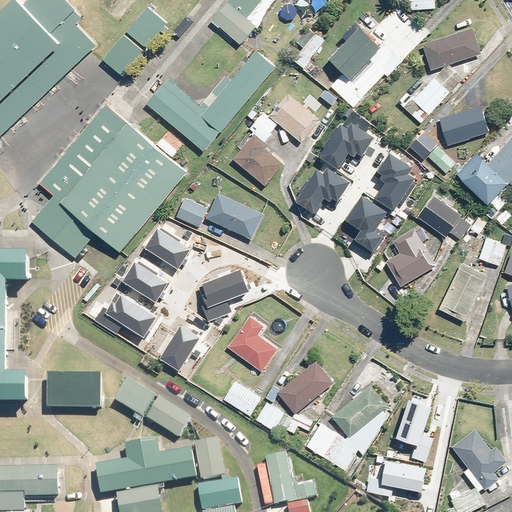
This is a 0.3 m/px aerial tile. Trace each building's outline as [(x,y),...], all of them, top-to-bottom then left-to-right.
[(0,132),(89,45),(63,19),(70,12),(58,0),(9,0),(0,9),(0,132)] [(228,0),(211,20),(239,43),(256,24),(247,17),(261,0),(228,0)] [(408,0),(409,12),(434,11),(433,0),(408,0)] [(147,6),(127,31),(149,48),(169,23),(147,6)] [(324,60),(342,79),(377,46),(359,27),(324,60)] [(426,45),(432,64),(474,52),(468,33),(426,45)] [(124,34),(104,59),(124,75),(144,49),(124,34)] [(293,63),(303,71),(323,43),(313,35),(293,63)] [(171,76),(147,106),(205,153),(276,66),(258,52),(212,109),(171,76)] [(376,65),(352,87),(363,99),(386,77),(376,65)] [(416,103),(429,115),(450,92),(437,80),(416,103)] [(317,119),(287,95),(266,121),(296,145),(317,119)] [(78,256),(100,230),(123,249),(188,172),(109,105),(42,184),(54,193),(33,218),(78,256)] [(480,106),(438,118),(446,146),(488,134),(480,106)] [(343,121),(322,153),(340,165),(350,149),(363,157),(378,134),(350,116),(345,122),(343,121)] [(231,161),(242,170),(264,187),(283,164),(264,149),(267,146),(253,134),(231,161)] [(479,149),(458,171),(491,201),(511,177),(511,136),(490,160),(479,149)] [(389,181),(379,196),(397,207),(402,200),(404,201),(419,177),(411,172),(416,163),(392,148),(379,169),(384,172),(381,176),(389,181)] [(438,148),(428,158),(445,175),(455,165),(438,148)] [(319,165),(297,197),(316,209),(325,196),(338,204),(355,178),(326,159),(321,167),(319,165)] [(366,192),(349,216),(362,224),(353,238),(374,252),(388,230),(380,224),(391,208),(366,192)] [(262,214),(217,193),(205,219),(249,241),(262,214)] [(435,193),(421,215),(449,233),(463,211),(435,193)] [(497,195),(481,212),(491,220),(506,203),(497,195)] [(198,228),(206,208),(184,199),(175,219),(198,228)] [(506,210),(496,220),(501,226),(511,216),(506,210)] [(469,230),(477,236),(486,223),(479,217),(469,230)] [(157,229),(145,249),(178,269),(190,250),(157,229)] [(384,263),(399,288),(435,266),(413,230),(392,242),(399,254),(384,263)] [(499,268),(505,247),(484,241),(478,261),(499,268)] [(94,244),(78,265),(102,282),(117,261),(94,244)] [(0,403),(30,404),(31,374),(11,373),(13,283),(33,283),(33,252),(0,251),(0,403)] [(136,260),(122,282),(154,303),(168,281),(136,260)] [(486,275),(460,262),(437,310),(463,322),(486,275)] [(200,306),(206,322),(231,313),(227,301),(251,292),(242,268),(200,283),(207,303),(200,306)] [(103,307),(95,321),(117,335),(123,325),(142,336),(154,316),(116,293),(106,309),(103,307)] [(276,349),(257,336),(263,326),(248,316),(226,348),(261,372),(276,349)] [(181,326),(159,357),(179,370),(200,338),(181,326)] [(332,383),(315,361),(276,393),(294,415),(332,383)] [(103,375),(49,374),(48,407),(102,407),(103,375)] [(157,395),(132,380),(120,402),(145,417),(157,395)] [(260,398),(234,382),(223,400),(249,416),(260,398)] [(385,415),(382,412),(387,407),(369,385),(330,417),(347,436),(345,439),(320,423),(305,447),(344,471),(357,450),(361,455),(385,419),(383,418),(385,415)] [(412,452),(425,456),(433,433),(424,430),(433,401),(410,394),(398,432),(416,439),(412,452)] [(193,416),(162,399),(151,417),(182,435),(193,416)] [(285,413),(266,401),(255,420),(274,432),(285,413)] [(501,465),(506,462),(494,447),(490,450),(474,429),(450,447),(475,479),(484,491),(497,481),(491,473),(501,465)] [(221,438),(197,442),(198,447),(203,478),(227,473),(221,438)] [(165,511),(161,483),(203,476),(198,447),(160,453),(158,439),(127,444),(130,459),(100,464),(104,493),(135,488),(139,511),(165,511)] [(286,455),(266,458),(275,504),(316,496),(313,485),(293,488),(286,455)] [(371,474),(369,488),(393,492),(395,483),(424,488),(429,464),(388,457),(385,477),(371,474)] [(0,511),(27,511),(27,495),(58,495),(58,467),(0,467),(0,511)] [(84,494),(83,472),(64,472),(65,495),(84,494)] [(240,479),(200,484),(204,508),(244,503),(240,479)] [(468,511),(484,504),(475,487),(449,501),(454,511),(468,511)] [(308,511),(306,503),(287,507),(287,511),(308,511)]
